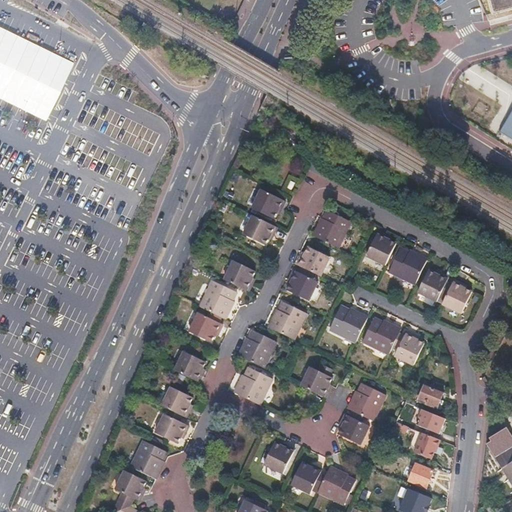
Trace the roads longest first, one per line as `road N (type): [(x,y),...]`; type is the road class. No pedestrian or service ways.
road 1 (residential): [(471,342),(490,277),(318,188),(259,313),(244,318),(215,398)]
road 2 (secondary): [(210,111),(33,511)]
road 3 (secondary): [(112,406),(243,104)]
road 4 (unclassified): [(112,406),(115,374),(216,145),(210,111)]
road 5 (unclassified): [(210,111),(182,104),(69,0)]
road 6 (residential): [(457,511),(471,342)]
road 7 (residential): [(215,398),(295,436),(325,426),(342,391)]
road 8 (residential): [(215,398),(163,491),(165,503),(182,511)]
road 9 (secondary): [(265,0),(210,111)]
road 10 (residential): [(359,291),(471,342)]
